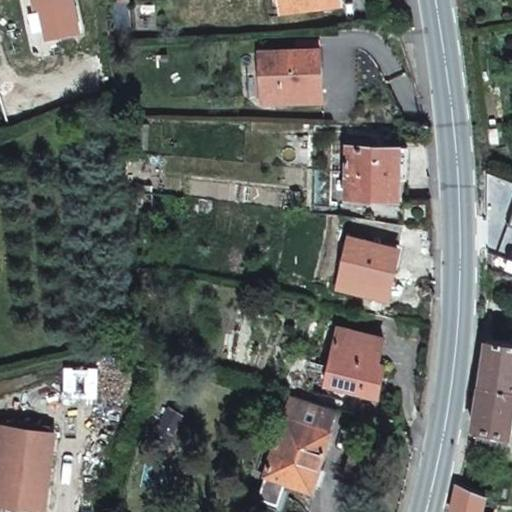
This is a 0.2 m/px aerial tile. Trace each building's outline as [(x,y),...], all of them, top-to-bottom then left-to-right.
[(81,30),(74,0),(42,0),(51,37),(81,30)] [(114,0),(117,26),(131,25),(129,0),(114,0)] [(342,0),(282,0),(284,10),(342,1),(342,0)] [(324,93),(321,49),(260,52),(263,104),(287,103),(287,95),(324,93)] [(287,95),(287,103),(324,101),(324,93),(287,95)] [(378,146),(378,139),(348,139),(348,146),(349,146),(347,198),(354,198),(354,205),(364,205),(364,198),(399,199),(400,178),(407,178),(408,147),(401,147),(378,146)] [(340,287),(365,292),(366,286),(390,291),(393,282),(400,249),(405,226),(347,217),(342,236),(350,238),(340,287)] [(142,288),(158,288),(157,268),(142,268),(142,288)] [(365,292),(389,297),(390,291),(366,286),(365,292)] [(511,326),(501,326),(499,341),(511,342),(511,326)] [(385,338),(339,328),(328,380),(362,387),(361,392),(379,396),(386,365),(379,363),(385,338)] [(511,342),(499,341),(488,339),(481,385),(511,389),(511,342)] [(478,441),(509,446),(511,433),(511,427),(511,389),(481,385),(474,427),(481,428),(478,441)] [(267,475),(312,490),(332,430),(329,430),(336,409),(293,395),(282,391),(275,412),(286,415),(267,475)] [(3,427),(0,452),(0,504),(45,510),(55,434),(3,427)] [(483,511),(484,510),(487,494),(459,483),(452,511),(483,511)]
